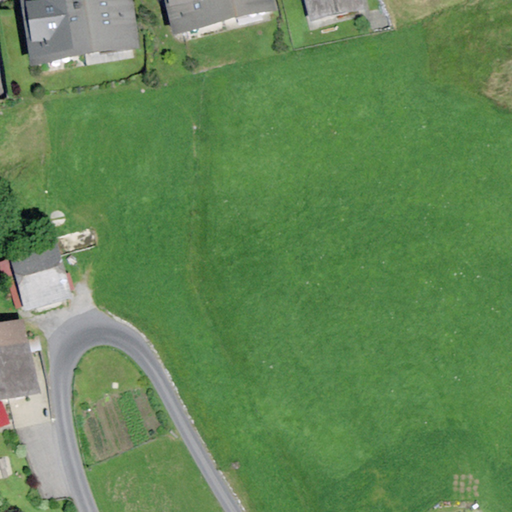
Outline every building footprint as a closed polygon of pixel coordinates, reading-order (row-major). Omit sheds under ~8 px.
[(127,44),(119,0),(67,0),(33,6),(41,57),(127,44)] [(174,0),(181,26),(262,7),(260,0),(174,0)] [(310,0),(315,15),(357,5),(355,0),(310,0)] [(30,304),(63,294),(48,240),(14,250),(30,304)] [(0,397),(28,391),(15,335),(0,338),(0,397)]
